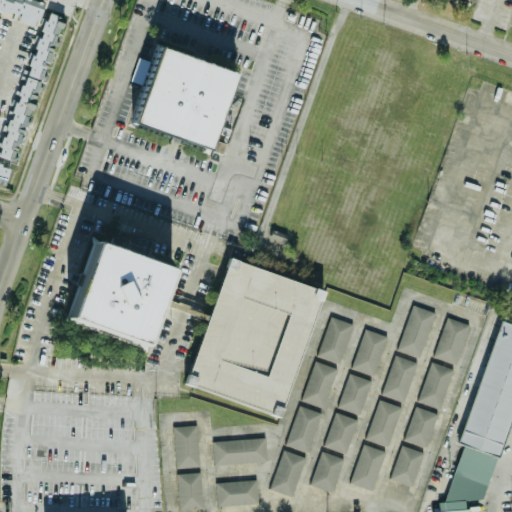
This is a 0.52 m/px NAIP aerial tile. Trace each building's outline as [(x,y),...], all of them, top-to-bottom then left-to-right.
[(42,3),(32,0),(0,0),(0,13),(35,25),(42,3)] [(0,137),(0,156),(14,161),(40,80),(42,81),(63,17),(45,11),(32,52),(28,51),(0,137)] [(232,71),(157,47),(133,123),(208,147),(232,71)] [(130,80),(141,84),(149,60),(138,56),(130,80)] [(0,183),(3,185),(9,168),(0,165),(0,183)] [(65,320),(146,345),(171,266),(90,240),(65,320)] [(397,349),(420,356),(434,311),(410,304),(397,349)] [(468,511),(467,499),(488,498),(511,420),(511,313),(509,312),(498,313),(460,444),(461,444),(444,501),(437,501),(437,511),(432,511),(468,511)] [(339,362),(352,323),(329,315),(316,355),(339,362)] [(468,324),(446,316),(432,356),(455,363),(468,324)] [(386,335),(363,327),(350,366),(373,374),(386,335)] [(380,392),(403,401),(417,362),(394,353),(380,392)] [(325,406),(334,366),(311,360),(302,401),(325,406)] [(439,407),(452,368),(429,360),(416,400),(439,407)] [(360,413),(369,378),(346,372),(337,407),(360,413)] [(401,406),(377,398),(364,438),(387,445),(401,406)] [(284,443),(307,451),(321,412),(297,404),(284,443)] [(425,447),(437,413),(414,405),(402,439),(425,447)] [(357,418),(334,411),(323,445),(345,453),(357,418)] [(174,467),(198,466),(196,424),(173,425),(174,467)] [(212,439),(212,463),(265,461),(265,438),(212,439)] [(348,482),(371,490),(385,450),(362,442),(348,482)] [(411,485),(423,452),(401,444),(389,477),(411,485)] [(291,496),(305,456),(282,448),(268,488),(291,496)] [(332,491),(343,457),(319,450),(309,484),(332,491)] [(177,508),(201,508),(200,472),(176,472),(177,508)] [(256,479),(214,481),(215,505),(257,503),(256,479)]
